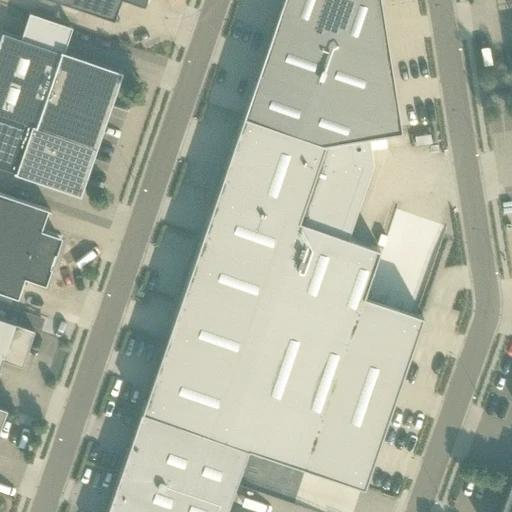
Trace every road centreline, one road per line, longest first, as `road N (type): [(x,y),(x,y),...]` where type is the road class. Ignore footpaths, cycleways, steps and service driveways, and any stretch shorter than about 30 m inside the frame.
road 1 (unclassified): [(214,0),(41,511)]
road 2 (unclassified): [(417,511),(489,317),(488,256),(443,0)]
